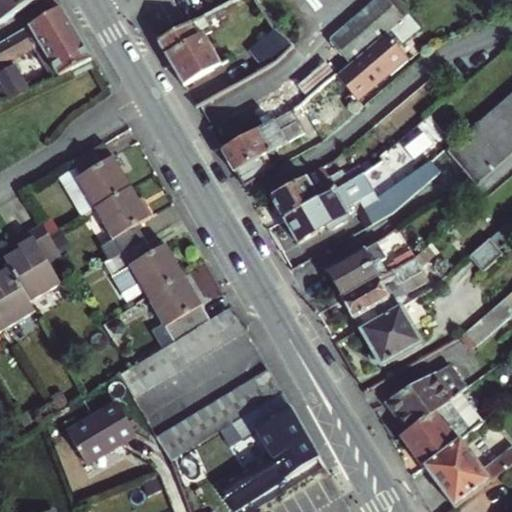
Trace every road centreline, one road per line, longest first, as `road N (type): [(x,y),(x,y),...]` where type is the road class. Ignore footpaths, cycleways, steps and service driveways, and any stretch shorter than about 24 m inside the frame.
road 1 (secondary): [(148,94),(390,511)]
road 2 (residential): [(148,94),(0,183)]
